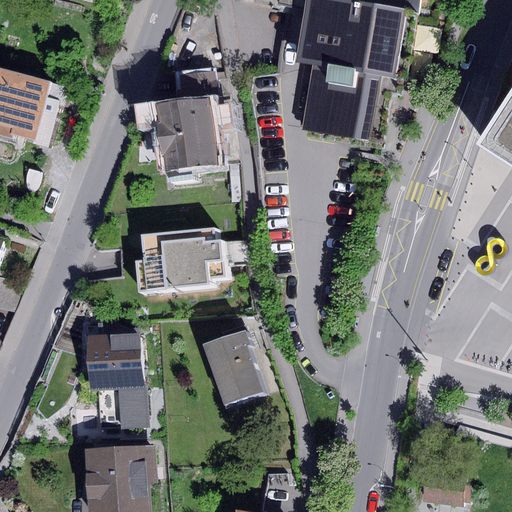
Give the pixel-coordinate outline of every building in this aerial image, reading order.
[(313,65),(302,131),(369,142),(380,76),(394,79),(405,14),(417,16),(419,0),(278,0),(278,5),(303,9),(294,62),(313,65)] [(64,107),(69,88),(0,70),(0,138),(12,141),(14,135),(34,140),(33,143),(48,146),(59,105),(64,107)] [(511,166),(511,89),(478,144),(511,166)] [(177,102),(154,105),(163,170),(216,163),(208,98),(177,102)] [(212,229),(141,236),(144,260),(135,261),(138,291),(208,284),(208,278),(225,276),(223,256),(221,239),(213,240),(212,229)] [(375,268),(361,265),(355,294),(368,297),(375,268)] [(27,284),(0,277),(0,308),(15,313),(27,284)] [(245,328),(201,344),(224,406),(262,392),(245,346),(251,344),(245,328)] [(140,333),(88,336),(91,391),(99,391),(143,388),(140,333)] [(143,388),(99,391),(101,430),(146,427),(143,388)] [(156,445),(85,449),(88,511),(151,511),(150,482),(158,482),(156,445)] [(465,475),(424,470),(420,502),(461,507),(465,475)]
